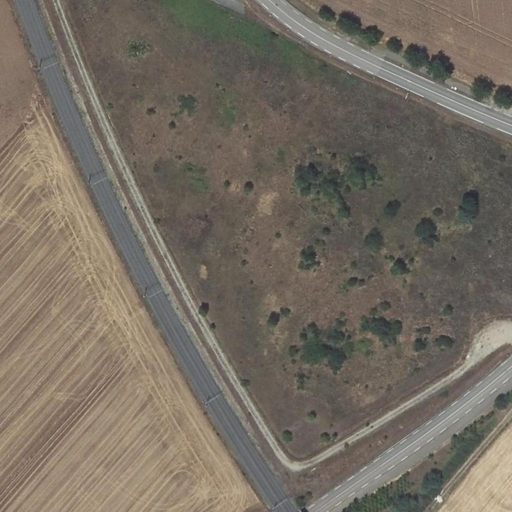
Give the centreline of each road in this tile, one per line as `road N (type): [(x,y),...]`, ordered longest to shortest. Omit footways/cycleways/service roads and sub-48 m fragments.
road 1 (track): [(511,333),(490,337),(456,372),(299,466),(281,463),(140,207),(55,0)]
road 2 (secondary): [(269,0),(366,64),(511,125)]
road 3 (tertiary): [(315,511),(511,366)]
